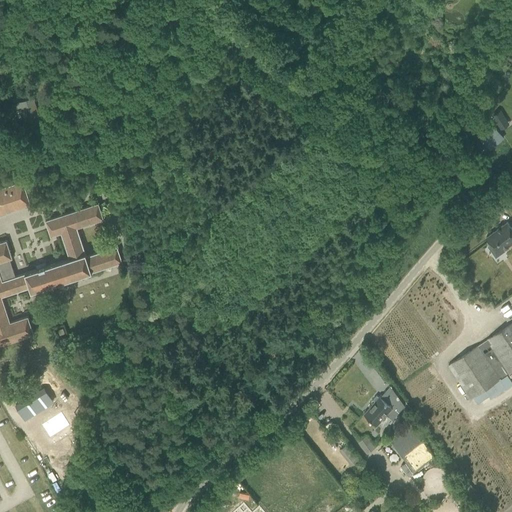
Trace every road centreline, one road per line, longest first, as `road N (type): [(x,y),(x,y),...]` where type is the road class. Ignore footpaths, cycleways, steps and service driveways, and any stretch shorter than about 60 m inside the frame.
road 1 (residential): [(178,511),(327,372),(458,220),(511,185)]
road 2 (track): [(373,180),(263,304),(258,330),(267,357),(255,377),(217,374),(137,308)]
